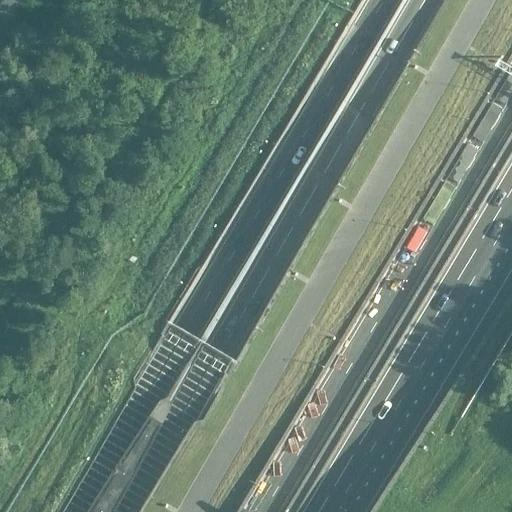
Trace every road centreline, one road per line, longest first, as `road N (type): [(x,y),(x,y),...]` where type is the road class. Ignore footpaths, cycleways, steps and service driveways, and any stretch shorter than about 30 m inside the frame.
road 1 (motorway): [(383,0),(80,511)]
road 2 (motorway): [(424,0),(127,511)]
road 3 (motorway): [(265,511),(511,99)]
road 4 (motorway): [(343,511),(511,228)]
